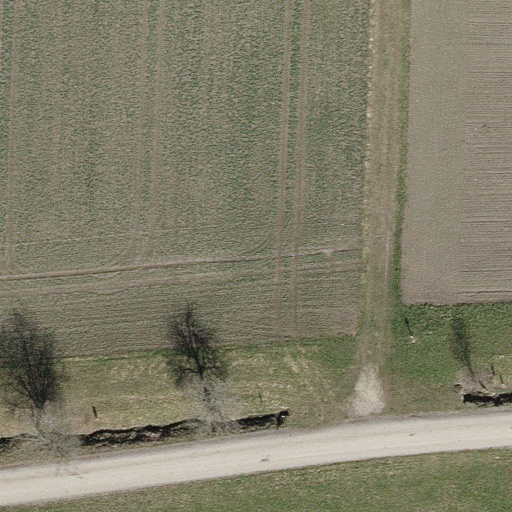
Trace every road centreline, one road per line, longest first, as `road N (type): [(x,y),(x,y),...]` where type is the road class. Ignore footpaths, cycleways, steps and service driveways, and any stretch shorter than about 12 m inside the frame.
road 1 (track): [(0,487),(511,432)]
road 2 (track): [(380,444),(401,0)]
